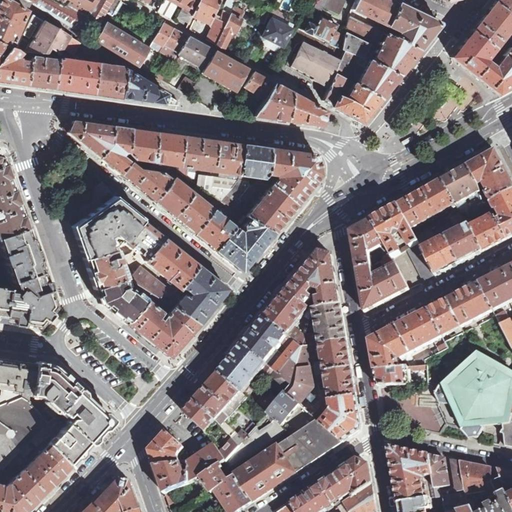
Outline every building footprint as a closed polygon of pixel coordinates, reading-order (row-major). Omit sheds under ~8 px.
[(7,0),(0,0),(0,43),(5,46),(10,48),(12,48),(26,11),(7,0)] [(90,14),(97,0),(35,0),(33,4),(79,31),(90,14)] [(118,0),(97,0),(90,14),(101,21),(105,15),(110,18),(120,1),(118,0)] [(188,23),(191,16),(198,0),(185,0),(182,7),(183,7),(177,17),(188,23)] [(198,0),(191,16),(209,24),(219,0),(198,0)] [(323,7),(339,15),(346,0),(318,0),(314,11),(317,12),(319,9),(321,10),(323,7)] [(386,28),(396,6),(383,0),(355,0),(351,10),(386,28)] [(511,2),(508,0),(495,0),(486,12),(471,31),(494,49),(502,55),(509,47),(509,48),(511,44),(511,38),(507,35),(509,33),(507,32),(509,29),(511,30),(511,29),(511,28),(511,27),(511,25),(511,2)] [(394,39),(418,51),(427,40),(428,39),(439,25),(439,24),(439,23),(398,4),(396,6),(386,28),(383,34),(384,35),(388,28),(392,30),(395,29),(399,31),(394,39)] [(216,45),(224,49),(230,36),(233,37),(242,19),(241,19),(245,12),(234,6),(230,14),(216,45)] [(261,21),(265,23),(271,11),(266,9),(261,21)] [(207,39),(216,45),(230,14),(223,10),(220,22),(215,20),(207,39)] [(47,47),(59,54),(69,37),(32,15),(16,50),(26,57),(28,52),(32,52),(42,53),(44,54),(47,47)] [(307,32),(334,45),(339,34),(333,32),(336,25),(320,17),(315,27),(312,25),(315,19),(311,16),(304,30),(307,32)] [(359,57),(398,76),(408,64),(418,51),(394,39),(384,35),(383,34),(348,17),(346,28),(381,45),(377,53),(368,48),(369,44),(345,32),(342,50),(344,50),(357,56),(359,57)] [(262,37),(282,47),(293,27),(288,25),(287,28),(271,20),(262,37)] [(101,30),(144,55),(148,49),(105,23),(101,30)] [(153,41),(163,47),(173,29),(168,26),(163,24),(153,41)] [(178,55),(188,38),(173,29),(163,47),(162,48),(177,56),(178,55)] [(95,41),(138,66),(144,55),(101,30),(95,41)] [(494,49),(471,31),(450,58),(474,76),(486,62),(484,60),(494,49)] [(290,67),(328,86),(334,73),(344,50),(342,50),(334,45),(307,32),(290,67)] [(58,59),(63,60),(64,52),(65,51),(72,54),(79,43),(69,37),(59,54),(58,55),(58,59)] [(185,58),(204,68),(214,52),(204,47),(188,38),(178,55),(185,58)] [(511,62),(511,44),(509,48),(509,47),(502,55),(504,56),(511,62)] [(94,62),(97,64),(98,54),(85,47),(81,54),(94,62)] [(10,48),(4,56),(0,60),(0,81),(26,85),(29,62),(32,52),(28,52),(26,57),(16,50),(12,48),(10,48)] [(249,57),(256,59),(259,51),(253,48),(249,57)] [(334,73),(344,79),(357,56),(344,50),(334,73)] [(26,85),(54,89),(58,59),(58,55),(48,54),(47,60),(41,59),(42,53),(32,52),(29,62),(26,85)] [(239,93),(243,87),(252,73),(214,52),(204,68),(201,72),(239,93)] [(173,63),(180,67),(185,58),(178,55),(177,56),(173,63)] [(504,90),(511,85),(511,62),(504,56),(494,68),(486,62),(474,76),(497,94),(504,90)] [(355,85),(380,100),(389,89),(398,76),(359,57),(355,63),(365,68),(362,74),(354,69),(352,72),(360,76),(355,85)] [(93,94),(97,64),(93,64),(63,60),(58,59),(54,89),(73,91),(76,92),(93,94)] [(106,96),(121,98),(124,70),(120,67),(97,64),(93,94),(106,96)] [(163,64),(155,77),(163,81),(169,70),(170,68),(163,64)] [(150,102),(177,106),(179,102),(124,70),(121,98),(150,102)] [(163,81),(168,84),(174,73),(169,70),(163,81)] [(243,87),(263,98),(272,84),(252,73),(243,87)] [(331,107),(361,124),(370,112),(380,100),(355,85),(353,83),(350,89),(348,87),(344,94),(346,95),(344,99),(337,96),(346,80),(344,79),(334,73),(328,86),(325,94),(322,101),(332,106),(331,107)] [(176,87),(186,93),(194,82),(184,76),(176,87)] [(269,119),(286,121),(292,94),(272,84),(263,98),(252,116),(269,119)] [(303,124),(320,126),(325,112),(292,94),(286,121),(303,124)] [(66,133),(99,158),(110,144),(112,127),(88,123),(71,121),(66,133)] [(99,158),(119,174),(129,162),(121,155),(123,153),(126,152),(130,129),(121,128),(112,127),(110,144),(99,158)] [(132,159),(152,162),(156,133),(142,131),(130,129),(126,152),(132,159)] [(152,162),(178,166),(183,137),(169,135),(156,133),(152,162)] [(414,135),(402,142),(404,144),(404,146),(416,139),(414,135)] [(197,169),(205,170),(209,140),(196,138),(183,136),(183,137),(178,166),(186,167),(185,171),(187,172),(187,174),(194,179),(196,179),(197,169)] [(205,170),(211,171),(215,141),(209,140),(205,170)] [(209,193),(221,201),(238,180),(243,145),(242,145),(242,144),(229,143),(215,141),(211,171),(226,173),(225,179),(211,177),(209,193)] [(255,177),(255,183),(261,184),(262,178),(263,179),(265,176),(269,148),(256,147),(243,145),(238,180),(221,201),(234,209),(240,201),(238,199),(247,188),(249,176),(255,177)] [(271,185),(296,205),(297,203),(296,203),(301,197),(302,197),(310,187),(319,175),(316,155),(269,148),(265,176),(267,174),(275,175),(276,179),(271,185)] [(491,202),(511,191),(511,181),(496,151),(483,159),(468,167),(479,186),(483,184),(487,191),(485,192),(491,202)] [(0,237),(26,228),(18,204),(17,202),(16,202),(17,201),(17,200),(16,200),(15,200),(15,199),(13,199),(12,195),(14,195),(13,194),(14,193),(14,192),(13,192),(12,191),(13,191),(2,156),(0,156),(0,237)] [(137,189),(153,202),(170,180),(161,173),(138,170),(129,162),(119,174),(129,182),(137,189)] [(480,192),(479,186),(468,167),(467,168),(467,167),(455,174),(443,181),(456,205),(460,212),(463,214),(474,208),(468,198),(480,192)] [(197,185),(209,193),(211,177),(199,175),(197,185)] [(163,209),(173,217),(191,194),(172,178),(170,180),(153,202),(163,209)] [(456,205),(443,181),(422,192),(399,206),(412,230),(456,205)] [(279,225),(296,205),(271,185),(270,185),(261,184),(255,183),(246,194),(251,198),(258,190),(265,192),(245,217),(249,219),(272,234),(279,224),(279,225)] [(507,240),(511,237),(511,191),(491,202),(485,206),(489,214),(494,212),(490,206),(492,205),(497,213),(498,212),(502,219),(498,221),(507,240)] [(182,225),(193,233),(211,210),(191,194),(173,217),(182,225)] [(124,241),(140,220),(113,198),(104,205),(92,214),(82,220),(72,227),(84,259),(110,250),(104,234),(104,233),(105,232),(108,230),(108,228),(110,229),(110,230),(113,232),(111,235),(117,240),(119,237),(124,241)] [(412,230),(399,206),(385,213),(371,221),(385,245),(391,257),(393,259),(394,258),(402,254),(393,239),(395,238),(398,238),(401,236),(401,234),(403,233),(411,249),(419,244),(420,244),(416,236),(412,230)] [(203,242),(214,251),(233,228),(224,220),(223,218),(220,216),(218,216),(211,210),(193,233),(203,242)] [(232,215),(239,220),(243,215),(235,210),(232,215)] [(463,214),(460,212),(450,218),(454,225),(466,219),(463,214)] [(493,217),(471,228),(483,252),(507,240),(498,221),(496,218),(493,217)] [(257,252),(272,234),(249,219),(243,226),(243,231),(241,234),(233,228),(214,251),(240,271),(241,271),(257,252)] [(144,261),(164,239),(153,231),(152,230),(140,220),(124,241),(134,249),(131,253),(125,256),(130,265),(134,273),(139,267),(144,261)] [(385,245),(371,221),(361,227),(351,233),(354,252),(358,270),(372,267),(370,254),(385,245)] [(471,228),(470,227),(461,231),(459,231),(455,233),(454,235),(447,239),(460,264),(483,252),(471,228)] [(14,282),(41,273),(33,250),(29,239),(26,228),(0,237),(0,249),(12,283),(14,282)] [(420,244),(419,244),(420,245),(434,237),(430,228),(416,236),(420,244)] [(181,286),(197,265),(180,252),(164,239),(144,261),(179,289),(181,286)] [(433,246),(423,251),(429,264),(436,277),(460,264),(447,239),(439,242),(437,242),(433,244),(433,246)] [(420,245),(419,244),(411,249),(408,250),(425,282),(436,277),(429,264),(423,251),(420,245)] [(115,248),(110,250),(84,259),(85,262),(94,289),(122,279),(123,279),(115,256),(116,253),(115,248)] [(319,309),(342,305),(333,256),(320,253),(304,272),(288,291),(306,306),(311,300),(314,301),(315,301),(314,294),(313,294),(315,290),(321,291),(322,299),(318,300),(319,309)] [(372,267),(358,270),(365,312),(366,313),(410,290),(394,258),(393,259),(391,257),(375,266),(379,275),(374,277),(372,267)] [(131,276),(134,273),(130,265),(126,267),(131,276)] [(173,308),(199,323),(213,306),(227,289),(211,277),(197,265),(181,286),(191,294),(188,298),(185,295),(183,295),(178,291),(174,295),(167,304),(169,305),(173,308)] [(167,304),(174,295),(139,267),(134,273),(131,276),(128,279),(156,297),(167,304)] [(511,268),(479,285),(493,312),(509,304),(510,307),(511,305),(511,303),(511,302),(511,268)] [(3,321),(37,326),(45,316),(53,306),(41,273),(14,282),(16,290),(19,292),(16,295),(13,293),(7,292),(3,321)] [(122,279),(94,289),(99,302),(104,306),(126,324),(145,301),(133,291),(128,291),(127,292),(123,289),(125,288),(122,279)] [(462,328),(493,312),(479,285),(448,301),(462,328)] [(302,349),(306,337),(294,328),(303,316),(310,320),(312,309),(309,308),(306,306),(288,291),(265,319),(288,337),(294,342),(302,349)] [(167,304),(156,297),(153,303),(164,309),(166,306),(168,307),(169,305),(167,304)] [(126,324),(168,358),(199,323),(173,308),(162,322),(158,319),(162,315),(162,313),(146,301),(145,301),(126,324)] [(462,328),(448,301),(429,311),(443,338),(447,336),(448,338),(446,339),(447,342),(452,339),(449,335),(462,328)] [(313,347),(348,340),(342,305),(319,309),(314,310),(312,309),(310,320),(315,319),(318,335),(308,336),(309,333),(307,333),(306,337),(302,349),(313,347)] [(500,325),(510,320),(511,319),(511,308),(496,317),(500,325)] [(443,338),(429,311),(397,327),(411,355),(424,348),(425,349),(429,347),(428,346),(434,342),(435,345),(438,343),(436,341),(443,338)] [(244,345),(266,364),(277,351),(276,350),(278,350),(288,337),(265,319),(244,345)] [(511,323),(510,320),(500,325),(511,348),(511,323)] [(411,355),(397,327),(385,333),(370,341),(375,371),(399,369),(398,361),(411,355)] [(317,374),(353,368),(348,340),(313,347),(314,356),(319,355),(320,358),(322,357),(323,364),(315,365),(317,374)] [(294,342),(272,370),(291,386),(292,384),(302,349),(294,342)] [(256,405),(267,415),(284,393),(291,386),(272,370),(266,364),(244,345),(220,374),(243,394),(262,371),(269,378),(267,381),(280,392),(274,399),(267,393),(256,405)] [(291,386),(284,393),(300,406),(314,388),(309,360),(315,359),(314,356),(313,347),(302,349),(292,384),(291,386)] [(483,427),(503,424),(510,424),(511,418),(511,372),(478,354),(444,385),(441,385),(462,428),(461,431),(469,439),(478,438),(484,428),(483,427)] [(425,367),(425,361),(423,357),(414,361),(417,368),(425,367)] [(0,405),(23,396),(28,401),(30,394),(34,363),(27,362),(20,361),(6,359),(6,361),(0,360),(0,389),(1,389),(1,396),(0,396),(0,405)] [(34,363),(30,394),(39,396),(48,404),(44,409),(52,417),(59,410),(77,390),(55,369),(52,367),(47,365),(42,364),(34,363)] [(427,367),(425,367),(417,368),(399,369),(375,371),(378,386),(378,387),(408,387),(408,386),(428,385),(427,367)] [(321,400),(322,402),(358,396),(353,368),(317,374),(319,383),(324,382),(325,385),(327,384),(328,390),(320,391),(321,400)] [(243,394),(220,374),(195,402),(216,420),(219,417),(224,422),(247,397),(243,394)] [(93,404),(77,390),(59,410),(66,417),(68,417),(71,413),(76,418),(74,419),(71,419),(67,423),(90,444),(110,421),(110,420),(93,404)] [(268,415),(282,427),(300,406),(284,393),(267,415),(268,415)] [(0,470),(1,470),(4,468),(10,461),(20,451),(27,445),(30,441),(38,434),(48,423),(28,401),(23,396),(0,405),(0,470)] [(321,424),(343,444),(361,432),(363,424),(358,396),(322,402),(323,411),(330,409),(331,412),(321,424)] [(323,411),(322,402),(321,400),(309,414),(316,420),(323,411)] [(216,420),(195,402),(185,413),(206,432),(216,420)] [(235,475),(242,470),(238,463),(287,431),(282,427),(268,415),(249,436),(239,447),(226,461),(235,475)] [(48,423),(38,434),(44,440),(52,432),(53,429),(52,428),(57,423),(56,422),(59,419),(55,417),(48,423)] [(317,421),(293,437),(318,460),(327,454),(340,446),(343,444),(321,424),(317,421)] [(70,466),(90,444),(67,423),(60,431),(61,432),(55,438),(55,437),(48,444),(70,466)] [(243,431),(234,441),(239,447),(249,436),(243,431)] [(155,467),(179,463),(179,457),(180,452),(184,448),(167,432),(150,451),(155,467)] [(38,434),(30,441),(35,446),(37,444),(38,445),(44,440),(38,434)] [(293,437),(278,447),(297,474),(307,467),(318,460),(293,437)] [(226,461),(239,447),(234,441),(233,439),(220,452),(226,461)] [(43,492),(70,466),(48,444),(22,471),(43,492)] [(27,445),(20,451),(21,454),(24,457),(31,449),(27,445)] [(190,472),(191,483),(202,479),(201,478),(221,464),(226,461),(220,452),(215,445),(194,459),(189,463),(190,472)] [(236,476),(253,503),(297,474),(278,447),(242,470),(235,475),(236,476)] [(399,504),(429,499),(427,483),(423,481),(423,477),(432,476),(429,456),(391,448),(389,450),(399,504)] [(436,498),(441,497),(440,488),(448,486),(450,486),(445,459),(433,457),(429,456),(432,476),(436,498)] [(291,504),(295,511),(322,511),(324,511),(344,499),(343,499),(352,493),(354,496),(373,485),(369,465),(358,460),(344,470),(303,497),(291,504)] [(4,468),(9,472),(16,465),(13,462),(10,461),(4,468)] [(457,492),(465,491),(461,463),(452,461),(457,492)] [(165,494),(170,492),(191,483),(190,472),(185,474),(181,463),(179,463),(155,467),(165,494)] [(496,496),(506,492),(498,470),(461,463),(465,491),(466,494),(466,496),(485,493),(488,498),(488,500),(496,496)] [(221,464),(201,478),(202,479),(212,494),(215,492),(229,511),(239,511),(253,503),(236,476),(228,481),(220,469),(223,467),(221,464)] [(511,473),(498,470),(506,492),(511,488),(511,473)] [(0,511),(22,511),(43,492),(22,471),(9,484),(3,486),(0,485),(0,511)] [(140,511),(142,511),(132,483),(123,481),(107,498),(98,507),(102,511),(140,511)] [(377,511),(373,485),(354,496),(343,503),(344,503),(338,507),(340,509),(341,511),(377,511)] [(170,492),(165,494),(169,505),(174,503),(170,492)] [(511,511),(511,505),(506,492),(496,496),(498,501),(497,504),(495,505),(493,503),(485,507),(487,509),(481,511),(511,511)] [(485,493),(466,496),(468,509),(472,508),(474,508),(473,500),(488,498),(485,493)] [(466,494),(443,498),(445,511),(450,511),(458,511),(468,509),(466,496),(466,494)] [(400,511),(426,511),(426,510),(431,509),(429,499),(399,504),(400,511)]
